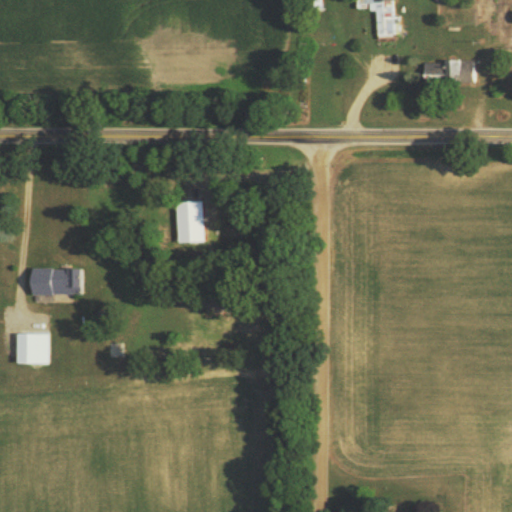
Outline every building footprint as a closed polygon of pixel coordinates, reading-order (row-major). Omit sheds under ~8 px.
[(400,32),(400,15),(395,15),(393,0),(369,0),(370,9),(377,8),(378,33),(400,32)] [(475,57),(447,57),(447,73),(426,73),(426,80),(475,79),(475,57)] [(178,240),(205,239),(203,199),(177,200),(178,240)] [(82,266),(32,267),(32,293),(82,292),(82,266)] [(51,332),(19,331),(18,362),(50,362),(51,332)]
